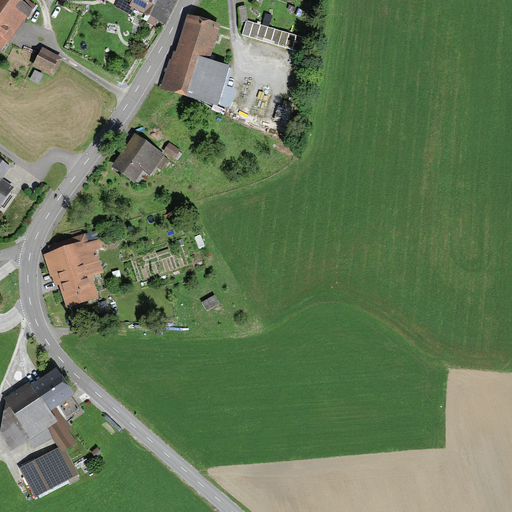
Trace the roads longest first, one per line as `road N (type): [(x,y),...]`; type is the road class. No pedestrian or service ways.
road 1 (tertiary): [(30,249),(30,306),(45,341),(232,511)]
road 2 (tertiary): [(186,0),(30,249)]
road 3 (track): [(131,98),(65,58),(49,38),(40,0)]
